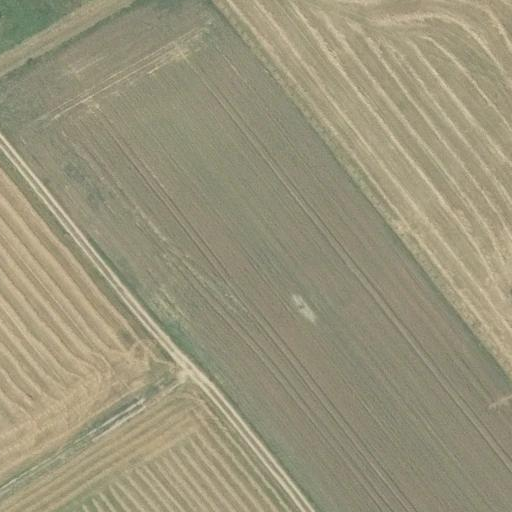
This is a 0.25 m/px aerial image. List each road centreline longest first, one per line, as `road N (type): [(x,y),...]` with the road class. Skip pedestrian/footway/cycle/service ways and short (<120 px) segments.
road 1 (track): [(0,145),(299,511)]
road 2 (track): [(0,508),(194,384)]
